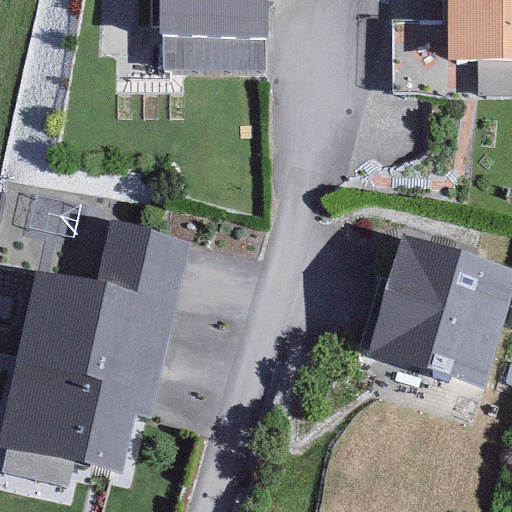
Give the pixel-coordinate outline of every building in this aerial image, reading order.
[(161,0),(162,53),(273,51),(272,0),(161,0)] [(511,0),(447,0),(447,33),(390,32),(388,95),(455,96),(455,82),(511,82),(511,0)] [(74,215),(32,206),(25,237),(68,246),(74,215)] [(187,254),(109,238),(95,304),(30,290),(0,436),(0,457),(121,482),(135,411),(154,414),(187,254)] [(511,286),(511,287),(399,255),(368,364),(385,369),(378,397),(464,421),(471,396),(484,400),(504,330),(511,332),(511,286)]
